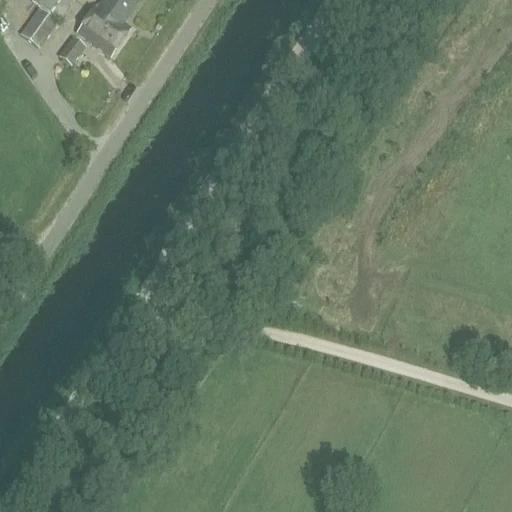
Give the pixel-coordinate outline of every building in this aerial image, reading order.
[(33,0),(31,4),(39,10),(58,24),(60,25),(77,0),(33,0)] [(99,6),(78,35),(112,60),(133,30),(117,19),(122,11),(130,17),(141,0),(107,0),(107,1),(108,1),(102,9),(99,6)] [(58,24),(39,10),(33,18),(53,32),(58,24)] [(86,49),(72,39),(59,59),(72,69),(86,49)] [(288,276),(294,267),(289,264),(284,273),(288,276)]
